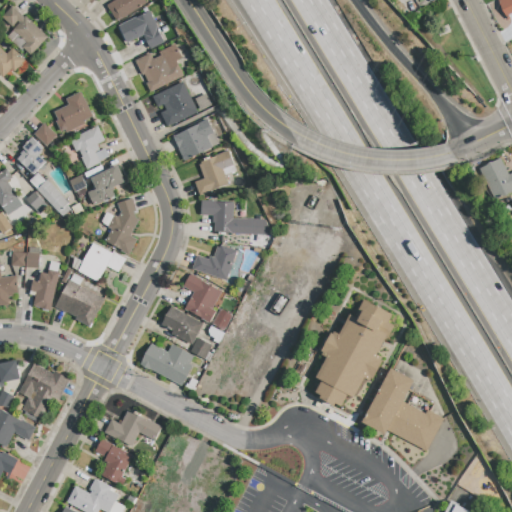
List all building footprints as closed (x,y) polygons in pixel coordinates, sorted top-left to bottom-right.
[(144,0),(146,3),(117,22),(107,6),(117,0),(144,0)] [(511,14),(506,17),(498,3),(504,0),(511,0),(511,14)] [(30,55),(23,49),(21,51),(6,37),(19,23),(17,21),(12,27),(2,18),(12,7),(24,19),(25,17),(47,38),(30,55)] [(150,49),(143,35),(126,43),(119,26),(149,12),(163,43),(150,49)] [(150,93),(146,84),(148,83),(144,74),(142,76),(135,62),(150,54),(152,60),(160,56),(158,53),(175,45),(181,59),(176,62),(183,77),(150,93)] [(3,78),(0,75),(0,49),(6,55),(12,49),(24,61),(14,72),(11,69),(3,78)] [(182,83),(197,113),(167,127),(161,114),(167,111),(164,105),(158,108),(153,98),(182,83)] [(66,133),(65,130),(61,132),(56,122),(58,121),(54,113),(69,106),(66,100),(80,93),(92,117),(83,121),(84,124),(66,133)] [(206,93),(212,106),(201,112),(195,99),(206,93)] [(184,161),(173,137),(207,121),(213,134),(206,137),(212,148),(184,161)] [(46,147),(33,135),(44,124),(57,136),(46,147)] [(87,170),(81,158),(82,158),(78,151),(76,152),(70,140),(97,127),(104,142),(97,145),(100,151),(104,148),(109,157),(99,162),(100,163),(87,170)] [(43,171),(40,168),(33,175),(17,160),(21,156),(20,155),(24,150),(22,149),(31,138),(43,149),(37,155),(45,162),(43,165),(46,167),(43,171)] [(200,196),(195,183),(204,179),(199,165),(201,164),(200,162),(228,152),(233,166),(222,170),(228,185),(212,191),(212,192),(200,196)] [(511,192),(496,201),(480,170),(500,160),(508,176),(511,173),(511,192)] [(93,207),(87,194),(96,189),(91,179),(116,167),(124,183),(113,188),(115,191),(113,192),(115,196),(93,207)] [(7,217),(0,206),(0,174),(6,169),(12,179),(7,182),(23,206),(7,217)] [(62,217),(29,181),(37,173),(45,183),(48,181),(68,203),(66,205),(70,210),(62,217)] [(74,193),(69,181),(81,176),(86,187),(74,193)] [(35,210),(26,200),(34,192),(43,202),(35,210)] [(134,212),(136,219),(138,220),(130,237),(136,240),(128,256),(104,243),(111,230),(108,228),(108,226),(102,223),(107,214),(113,217),(114,216),(118,218),(120,214),(117,204),(132,199),(136,211),(134,212)] [(275,236),(214,233),(214,223),(213,223),(213,216),(200,216),(201,202),(233,203),(233,219),(267,220),(275,236)] [(79,204),(83,212),(75,216),(71,208),(79,204)] [(2,235),(0,231),(0,213),(1,213),(11,228),(2,235)] [(329,254),(323,251),(329,240),(335,243),(329,254)] [(97,282),(78,272),(93,244),(112,254),(113,253),(125,260),(118,273),(106,266),(97,282)] [(226,281),(192,270),(197,256),(209,260),(210,256),(213,258),(217,248),(219,249),(220,246),(236,252),(226,281)] [(24,268),(11,266),(12,252),(26,254),(24,268)] [(38,269),(26,268),(27,253),(40,255),(38,269)] [(50,311),(33,307),(36,293),(30,292),(33,281),(38,282),(40,273),(47,275),(50,262),(59,264),(57,272),(59,273),(50,311)] [(68,269),(72,271),(65,284),(61,282),(68,269)] [(0,306),(0,271),(1,279),(16,277),(18,293),(7,294),(9,305),(0,306)] [(209,324),(184,310),(194,293),(183,287),(190,274),(202,280),(201,282),(221,293),(211,310),(216,312),(209,324)] [(70,281),(74,275),(82,279),(78,286),(104,300),(89,328),(76,320),(77,318),(67,313),(66,314),(55,308),(69,281),(70,281)] [(342,407),(336,404),(334,407),(320,399),(321,396),(316,393),(322,381),(316,378),(327,358),(322,355),(334,333),(339,335),(350,315),(355,317),(364,301),(392,316),(388,323),(394,327),(387,339),(386,339),(377,355),(382,358),(369,381),(364,378),(353,398),(348,396),(342,407)] [(191,345),(171,335),(173,332),(161,326),(171,308),(202,324),(191,345)] [(223,333),(214,328),(218,319),(228,324),(223,333)] [(219,345),(213,342),(214,339),(210,337),(208,332),(210,327),(224,334),(219,345)] [(204,360),(190,352),(198,339),(212,347),(204,360)] [(181,387),(140,365),(151,345),(168,353),(172,345),(193,357),(189,365),(192,367),(181,387)] [(0,387),(0,362),(17,359),(20,378),(3,381),(4,387),(0,387)] [(41,420),(22,410),(28,399),(18,394),(34,365),(53,375),(54,372),(69,380),(58,402),(52,399),(41,420)] [(425,452),(387,431),(384,435),(362,423),(391,369),(413,382),(402,402),(425,415),(427,410),(443,419),(425,452)] [(9,408),(0,406),(0,396),(2,391),(15,397),(9,408)] [(6,448),(0,444),(0,411),(1,410),(35,428),(29,441),(14,433),(6,448)] [(131,447),(105,433),(111,421),(120,426),(128,410),(161,428),(154,441),(139,433),(131,447)] [(122,487),(99,475),(106,462),(104,462),(106,459),(95,453),(101,440),(133,456),(122,478),(125,480),(122,487)] [(0,477),(0,451),(18,461),(10,475),(3,472),(0,477)] [(98,511),(83,511),(67,503),(76,488),(90,495),(92,492),(90,491),(95,480),(111,489),(110,491),(118,496),(110,511),(105,511),(100,509),(98,511)] [(445,511),(451,501),(456,504),(456,506),(468,511),(445,511)]
